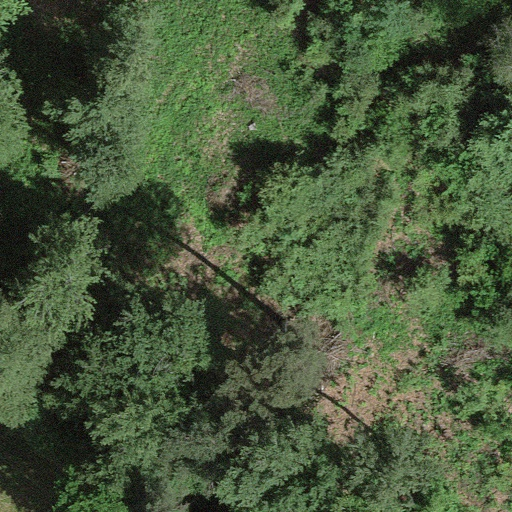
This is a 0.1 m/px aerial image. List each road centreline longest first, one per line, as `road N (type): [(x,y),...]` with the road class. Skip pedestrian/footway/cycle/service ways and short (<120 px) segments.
road 1 (track): [(0,308),(83,463),(151,511)]
road 2 (track): [(361,390),(299,511)]
